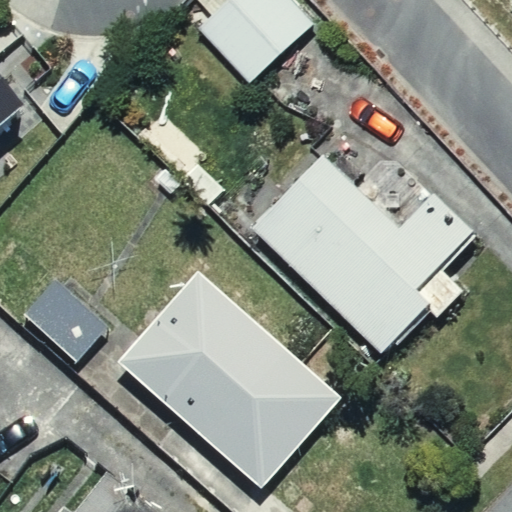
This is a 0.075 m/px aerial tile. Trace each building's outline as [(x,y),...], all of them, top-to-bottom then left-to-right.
[(319,25),(296,0),(218,0),(187,28),(244,92),(319,25)] [(511,0),(507,0),(465,32),(481,53),(463,67),(511,130),(511,0)] [(0,151),(32,125),(0,86),(0,151)] [(368,202),(314,148),(239,222),(377,361),(424,315),(431,323),(462,292),(435,264),(469,231),(405,166),(368,202)] [(119,327),(46,265),(1,319),(73,381),(119,327)] [(333,392),(194,274),(102,382),(241,500),(333,392)] [(131,511),(94,476),(59,511),(131,511)]
